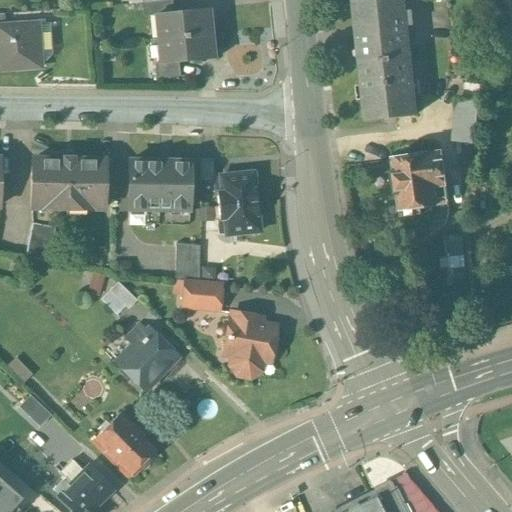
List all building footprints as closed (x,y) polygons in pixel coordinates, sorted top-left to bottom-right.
[(404,0),(366,0),(353,1),(365,120),(416,115),(404,0)] [(167,1),(143,4),(144,16),(158,14),(158,13),(174,12),(173,1),(167,1)] [(174,12),(158,13),(158,14),(160,39),(211,34),(209,9),(174,12)] [(5,26),(0,26),(0,70),(43,68),(40,23),(5,26)] [(211,34),(160,39),(163,62),(163,64),(179,62),(213,59),(211,34)] [(179,62),(163,64),(163,62),(156,63),(158,78),(180,75),(179,62)] [(479,102),(457,100),(452,141),(475,143),(479,102)] [(441,151),(392,158),(401,217),(422,214),(421,208),(441,206),(442,208),(450,207),(441,151)] [(74,157),(62,157),(62,160),(31,160),(31,207),(104,209),(105,161),(74,160),(74,157)] [(213,159),(201,159),(201,183),(212,183),(213,159)] [(189,162),(129,161),(128,209),(188,210),(189,162)] [(244,174),(220,177),(221,192),(216,192),(218,206),(256,203),(254,182),(255,180),(255,175),(251,172),(246,172),(244,174)] [(256,203),(218,206),(219,221),(224,220),(226,235),(234,234),(235,241),(237,241),(236,234),(250,233),(253,234),(257,234),(260,230),(260,225),(258,223),(256,203)] [(55,228),(32,223),(25,257),(48,262),(55,228)] [(199,246),(175,244),(175,281),(184,282),(199,283),(199,246)] [(216,279),(216,269),(201,268),(200,279),(216,279)] [(199,283),(184,282),(182,308),(218,311),(220,285),(199,283)] [(135,300),(118,283),(110,291),(128,308),(135,300)] [(260,318),(232,313),(231,320),(229,320),(223,353),(233,355),(231,365),(238,375),(249,377),(259,370),(260,360),(269,361),(270,359),(271,359),(275,357),(276,348),(274,345),(272,345),(275,328),(259,325),(260,318)] [(147,332),(140,325),(127,339),(134,346),(117,363),(132,378),(132,380),(143,390),(156,378),(154,376),(164,367),(165,368),(177,356),(162,341),(160,341),(149,330),(147,332)] [(42,425),(53,413),(32,394),(21,406),(42,425)] [(154,447),(120,414),(92,443),(126,476),(133,476),(138,471),(136,466),(143,459),(150,459),(155,453),(154,447)] [(88,467),(71,484),(66,479),(53,491),(59,497),(58,498),(72,511),(97,511),(95,510),(113,491),(88,467)] [(0,511),(6,511),(19,499),(0,481),(0,511)] [(408,511),(393,482),(369,495),(372,500),(347,511),(408,511)]
